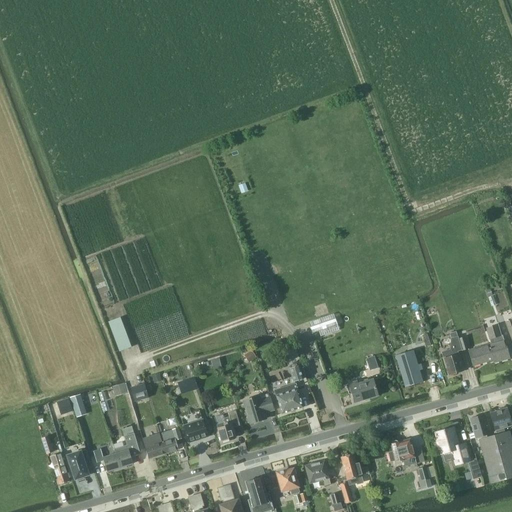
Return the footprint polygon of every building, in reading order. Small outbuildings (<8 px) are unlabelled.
[(334,314),(310,322),(311,327),(310,327),(313,333),(319,331),(320,336),(339,330),(334,314)] [(120,351),(132,347),(120,317),(109,322),(120,351)] [(493,326),(490,317),(483,319),(486,329),(490,340),(493,339),(494,342),(489,344),(494,360),(493,360),(494,363),(510,358),(504,339),(503,335),(501,335),(498,325),(493,326)] [(457,336),(455,332),(450,333),(451,338),(450,349),(443,351),(445,358),(444,359),(445,363),(446,363),(450,375),(463,371),(461,363),(462,363),(458,351),(462,350),(462,351),(469,349),(466,336),(459,338),(458,336),(457,336)] [(473,366),(493,360),(494,360),(489,344),(469,350),(473,366)] [(413,350),(395,356),(405,388),(423,382),(413,350)] [(251,351),(247,354),(253,361),(256,358),(251,351)] [(214,366),(222,364),(219,357),(212,359),(214,366)] [(372,360),(375,369),(382,367),(379,358),(372,360)] [(299,365),(289,369),(293,382),(303,379),(299,365)] [(378,395),(373,379),(358,383),(357,380),(349,383),(355,403),(378,395)] [(145,383),(131,387),(133,396),(147,392),(145,383)] [(296,383),(273,390),(275,395),(276,395),(282,414),(303,407),(297,388),(296,383)] [(267,412),(273,410),(268,393),(244,401),(250,423),(266,419),(264,411),(267,410),(267,412)] [(87,413),(81,395),(70,398),(76,417),(87,413)] [(511,439),(510,431),(505,432),(504,427),(511,425),(507,409),(491,413),(497,435),(488,437),(487,434),(490,433),(485,415),(470,419),(476,441),(479,440),(491,483),(511,478),(511,439)] [(223,415),(214,417),(221,441),(236,437),(233,427),(240,425),(236,411),(228,413),(229,417),(224,418),(223,415)] [(202,420),(183,426),(188,443),(208,437),(202,420)] [(163,442),(166,453),(178,450),(176,440),(182,439),(178,428),(161,433),(164,442),(163,442)] [(441,431),(437,433),(439,440),(437,442),(439,446),(441,447),(443,453),(451,451),(454,452),(456,459),(458,464),(470,460),(468,455),(468,454),(465,443),(458,446),(453,428),(448,429),(446,428),(444,428),(442,430),(441,431)] [(114,449),(115,454),(116,453),(120,467),(133,463),(130,453),(139,450),(134,433),(124,436),(127,445),(114,449)] [(166,453),(163,442),(162,442),(160,433),(143,439),(149,459),(166,453)] [(49,436),(42,438),(41,439),(46,454),(54,452),(49,436)] [(417,463),(410,439),(398,442),(396,441),(393,441),(391,444),(393,452),(390,453),(389,454),(391,461),(392,461),(395,460),(396,462),(402,461),(402,463),(404,462),(405,467),(417,463)] [(77,453),(66,456),(73,480),(77,479),(78,481),(84,479),(84,477),(86,476),(80,459),(84,458),(89,457),(86,450),(84,442),(74,445),(77,453)] [(120,467),(116,453),(115,454),(103,457),(101,449),(94,451),(97,463),(104,461),(107,471),(120,467)] [(422,450),(416,451),(419,462),(425,460),(422,450)] [(70,481),(61,453),(50,457),(53,465),(59,464),(60,467),(54,469),(59,484),(70,481)] [(342,457),(341,458),(347,480),(349,485),(356,483),(356,484),(363,483),(361,476),(362,476),(359,463),(357,464),(354,454),(349,455),(347,453),(343,455),(342,457)] [(311,484),(324,480),(325,485),(331,484),(329,479),(325,461),(306,466),(311,484)] [(426,466),(418,469),(421,481),(423,489),(431,487),(429,479),(430,479),(427,469),(426,466)] [(299,488),(294,469),(288,471),(287,470),(277,472),(283,492),(299,488)] [(258,479),(254,479),(250,481),(250,482),(247,483),(252,499),(249,500),(252,511),(266,511),(274,510),(270,494),(267,495),(262,478),(259,479),(258,479)] [(342,491),(345,501),(346,504),(353,501),(347,482),(340,484),(342,491)] [(224,486),(231,511),(241,511),(238,499),(235,500),(230,485),(224,486)] [(231,511),(224,486),(218,488),(222,500),(224,500),(225,503),(220,505),(221,511),(231,511)] [(296,504),(308,501),(306,492),(294,496),(296,504)] [(339,492),(330,495),(333,505),(342,502),(339,492)] [(194,495),(199,511),(209,511),(208,508),(203,510),(202,506),(204,506),(200,493),(194,495)] [(199,511),(194,495),(188,497),(192,509),(194,509),(194,511),(199,511)] [(165,504),(167,511),(173,511),(171,502),(165,504)]
